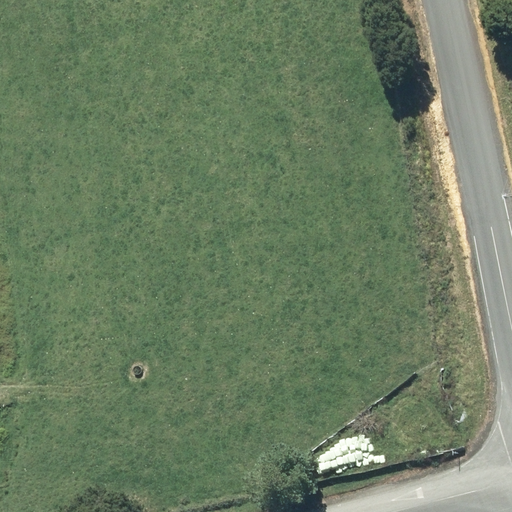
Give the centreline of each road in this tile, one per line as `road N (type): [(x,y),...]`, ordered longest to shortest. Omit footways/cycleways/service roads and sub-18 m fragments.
road 1 (unclassified): [(511,331),(441,0)]
road 2 (unclassified): [(391,511),(511,484)]
